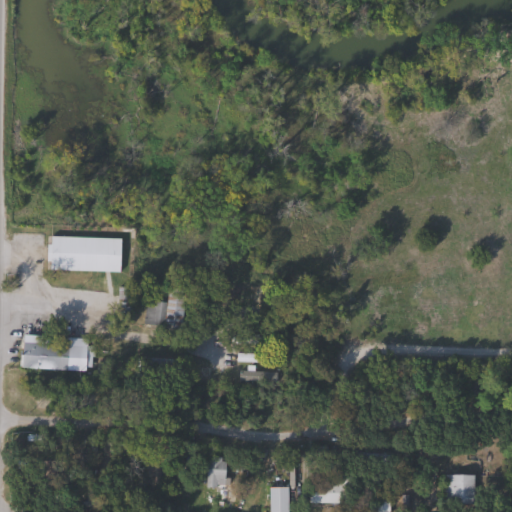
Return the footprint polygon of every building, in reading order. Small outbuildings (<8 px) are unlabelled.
[(117,238),(116,272),(44,272),(44,238),(117,238)] [(177,325),(141,325),(142,302),(178,303),(177,325)] [(18,368),(19,334),(47,335),(47,343),(65,344),(64,370),(18,368)] [(245,339),(274,339),(274,347),(245,347),(245,339)] [(274,363),(233,363),(233,353),(274,353),(274,363)] [(239,381),(239,372),(274,372),(274,381),(239,381)] [(386,454),(386,463),(346,462),(346,453),(386,454)] [(222,486),(203,486),(203,456),(222,456),(222,486)] [(441,504),(441,474),(470,474),(470,504),(441,504)] [(348,504),(305,504),(305,483),(348,483),(348,504)] [(285,487),(285,511),(266,511),(266,487),(285,487)]
